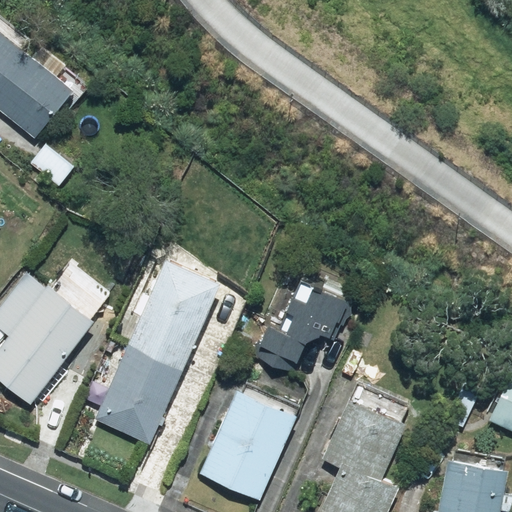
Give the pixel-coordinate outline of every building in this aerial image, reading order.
[(0,102),(42,134),(80,82),(63,70),(72,57),(44,36),(35,48),(13,32),(22,20),(0,4),(0,102)] [(81,161),(51,138),(34,160),(63,183),(81,161)] [(156,439),(229,275),(174,250),(100,415),(156,439)] [(0,321),(14,332),(0,350),(0,370),(36,398),(101,315),(34,263),(0,308),(0,321)] [(337,333),(353,290),(301,270),(289,301),(298,305),(291,325),(273,318),(266,339),(309,355),(319,326),(337,333)] [(511,423),(511,373),(492,414),(511,423)] [(465,423),(485,385),(468,376),(448,414),(465,423)] [(266,495),(305,407),(245,381),(206,468),(266,495)] [(388,471),(414,417),(357,391),(328,452),(346,461),(322,511),(391,511),(407,480),(388,471)] [(505,511),(511,479),(511,462),(455,451),(442,511),(505,511)]
